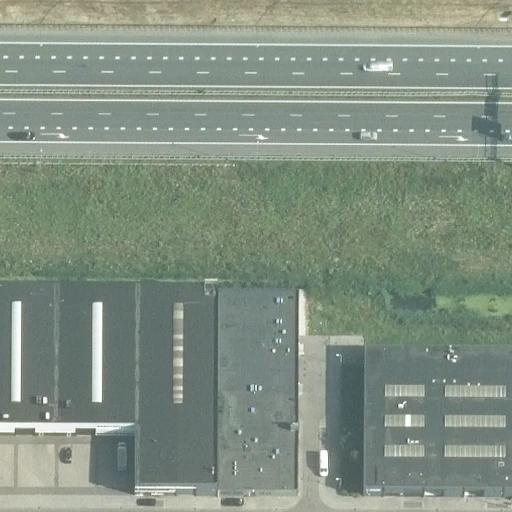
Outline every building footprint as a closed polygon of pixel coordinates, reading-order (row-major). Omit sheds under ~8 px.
[(0,436),(55,436),(55,296),(0,295),(0,436)] [(135,437),(136,296),(55,296),(55,436),(134,437),(135,437)] [(216,497),(216,397),(217,296),(136,296),(135,437),(134,437),(134,496),(216,497)] [(297,397),(298,336),(298,297),(217,296),(216,397),(297,397)] [(511,498),(511,357),(363,356),(363,365),(362,497),(511,498)] [(297,497),(297,419),(297,397),(216,397),(216,497),(297,497)]
